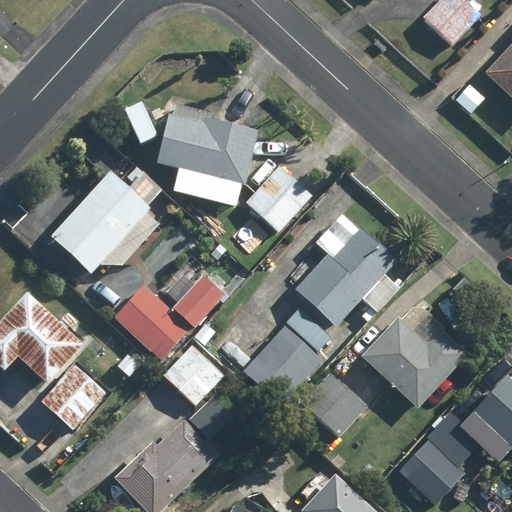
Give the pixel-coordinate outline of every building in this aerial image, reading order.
[(436,0),(417,21),(447,50),(476,20),(454,0),(436,0)] [(511,39),(476,79),(511,112),(511,31),(511,33),(511,34),(511,39)] [(157,158),(246,181),(261,127),(209,113),(207,117),(171,107),(157,158)] [(281,162),(248,197),(280,227),(314,192),(281,162)] [(53,231),(93,268),(153,203),(113,166),(53,231)] [(135,185),(151,200),(162,188),(146,173),(135,185)] [(298,283),(340,321),(365,294),(379,309),(401,285),(386,271),(399,257),(356,219),(298,283)] [(283,234),(267,220),(258,231),(273,245),(283,234)] [(197,323),(227,291),(205,271),(176,303),(197,323)] [(114,314),(162,358),(192,327),(145,281),(114,314)] [(18,351),(48,379),(85,339),(29,286),(0,316),(0,360),(5,365),(18,351)] [(362,352),(419,404),(470,349),(443,324),(429,339),(399,312),(362,352)] [(245,368),(283,402),(324,357),(286,323),(245,368)] [(165,372),(198,403),(226,373),(193,342),(165,372)] [(42,397),(74,427),(108,390),(75,360),(42,397)] [(305,400),(341,434),(368,404),(331,370),(305,400)] [(401,468),(438,502),(469,468),(462,462),(480,443),(499,459),(511,445),(511,444),(511,372),(511,374),(507,371),(465,417),(453,406),(426,434),(430,437),(401,468)] [(116,473),(152,511),(157,511),(221,453),(186,416),(159,441),(155,436),(116,473)] [(330,457),(339,465),(347,457),(339,449),(330,457)] [(356,476),(368,487),(381,473),(370,462),(356,476)] [(366,511),(331,478),(298,511),(366,511)] [(258,511),(238,499),(230,511),(258,511)]
